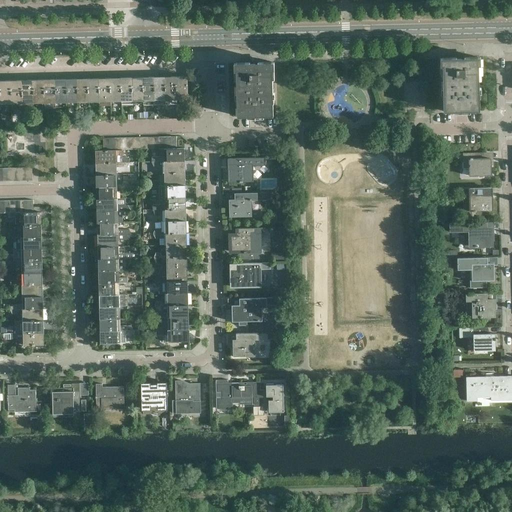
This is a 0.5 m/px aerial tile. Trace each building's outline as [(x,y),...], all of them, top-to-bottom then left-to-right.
[(479,88),(478,66),(481,66),(480,57),(464,58),(464,59),(456,59),(456,58),(440,58),(440,67),(442,67),(443,112),(479,111),(479,98),(480,98),(480,94),(481,93),(481,88),(479,88)] [(273,116),(272,62),(258,62),(258,64),(250,64),(250,63),(236,63),(237,117),(273,116)] [(188,100),(187,78),(182,78),(182,76),(176,77),(176,78),(176,98),(177,98),(182,98),(182,100),(188,100)] [(143,79),(138,79),(138,77),(132,78),(132,79),(132,99),(133,99),(138,99),(138,101),(144,100),(144,99),(143,99),(143,79)] [(154,99),(154,79),(149,79),(149,77),(143,77),(143,79),(143,99),(144,99),(149,99),(149,100),(155,100),(155,99),(154,99)] [(165,78),(160,79),(160,77),(154,77),(154,79),(154,99),(155,99),(160,98),(160,100),(166,100),(166,98),(165,98),(165,78)] [(176,98),(176,78),(171,78),(171,77),(165,77),(165,78),(165,98),(166,98),(171,98),(171,100),(177,100),(177,98),(176,98)] [(110,80),(105,80),(105,78),(99,78),(99,80),(99,100),(100,100),(105,100),(105,101),(111,101),(111,100),(110,100),(110,80)] [(121,80),(116,80),(116,78),(110,78),(110,80),(110,100),(111,100),(116,100),(116,101),(122,101),(122,99),(121,99),(121,80)] [(132,99),(132,79),(127,79),(127,78),(121,78),(121,80),(121,99),(122,99),(127,99),(127,101),(133,101),(133,99),(132,99)] [(66,101),(66,81),(61,81),(61,79),(55,79),(55,81),(55,101),(56,101),(56,103),(56,109),(67,109),(67,101),(66,101)] [(77,81),(72,81),(72,79),(66,79),(66,81),(66,101),(67,101),(72,101),(72,102),(78,102),(78,100),(77,100),(77,81)] [(88,80),(83,80),(83,79),(77,79),(77,81),(77,100),(78,100),(83,100),(83,102),(88,102),(88,80)] [(99,100),(99,80),(94,80),(94,79),(88,79),(88,80),(88,102),(100,102),(100,100),(99,100)] [(11,82),(6,82),(6,81),(0,80),(0,87),(0,102),(1,102),(6,102),(6,104),(12,104),(12,102),(11,102),(11,82)] [(22,82),(17,82),(17,80),(11,80),(11,82),(11,102),(12,102),(17,102),(17,104),(23,103),(23,102),(22,102),(22,82)] [(33,102),(33,82),(28,82),(28,80),(22,80),(22,82),(22,102),(23,102),(28,102),(28,103),(34,103),(34,102),(33,102)] [(44,101),(44,81),(39,81),(39,80),(33,80),(33,82),(33,102),(34,102),(39,101),(39,103),(45,103),(45,101),(44,101)] [(55,81),(50,81),(50,80),(44,80),(44,81),(44,101),(45,101),(50,101),(50,103),(56,103),(56,101),(55,101),(55,81)] [(184,161),(184,149),(176,149),(170,149),(164,149),(164,161),(159,161),(158,157),(153,157),(152,161),(152,162),(184,161)] [(116,162),(116,151),(115,151),(109,151),(103,151),(95,151),(96,163),(128,162),(128,161),(127,158),(122,158),(121,162),(116,162)] [(491,175),(491,158),(483,159),(483,153),(463,153),(463,160),(469,160),(469,176),(491,175)] [(245,182),(244,165),(271,164),(271,158),(228,159),(229,182),(240,182),(240,183),(242,183),(242,182),(245,182)] [(185,173),(184,161),(152,162),(152,163),(154,167),(158,166),(159,163),(164,163),(164,174),(185,173)] [(116,175),(116,164),(121,164),(123,167),(127,167),(128,163),(128,162),(96,163),(96,175),(116,175)] [(185,185),(185,173),(164,174),(165,184),(160,185),(158,181),(154,181),(152,185),(152,186),(185,185)] [(117,186),(116,175),(96,175),(96,187),(129,186),(129,185),(127,182),(123,182),(121,186),(117,186)] [(185,197),(185,185),(152,186),(152,187),(154,191),(159,190),(160,187),(165,187),(165,197),(185,197)] [(117,199),(117,188),(121,188),(123,191),(128,191),(129,187),(129,186),(96,187),(97,199),(117,199)] [(492,210),(491,193),(482,194),(481,188),(482,188),(463,188),(463,195),(469,195),(470,211),(473,211),(473,212),(475,212),(475,211),(492,210)] [(251,216),(251,200),(257,200),(257,193),(236,194),(236,200),(229,200),(229,217),(251,216)] [(186,209),(185,197),(165,197),(165,208),(161,209),(159,205),(154,205),(153,209),(153,210),(186,209)] [(117,210),(117,199),(97,199),(97,211),(130,210),(130,209),(128,206),(123,206),(122,210),(117,210)] [(186,221),(186,209),(153,210),(153,211),(155,215),(159,214),(161,211),(165,210),(166,221),(186,221)] [(118,223),(117,212),(122,212),(124,215),(128,215),(130,211),(130,210),(97,211),(97,223),(118,223)] [(27,213),(21,213),(15,213),(10,213),(8,213),(8,214),(10,218),(14,218),(16,214),(21,214),(21,225),(41,225),(41,212),(33,212),(27,213)] [(186,233),(186,221),(166,221),(166,232),(161,233),(159,229),(155,229),(154,233),(154,234),(186,233)] [(118,234),(118,223),(97,223),(98,235),(130,234),(130,233),(128,230),(124,230),(123,234),(118,234)] [(492,245),(491,228),(483,229),(483,223),(449,223),(449,231),(464,231),(464,232),(466,232),(466,230),(469,230),(470,246),(475,246),(475,247),(477,246),(492,245)] [(41,237),(41,225),(21,225),(21,236),(16,236),(15,232),(10,232),(9,236),(9,237),(41,237)] [(260,242),(260,234),(258,234),(257,228),(237,229),(237,235),(233,235),(233,229),(229,229),(230,258),(232,258),(232,252),(244,251),(244,253),(247,253),(247,251),(253,251),(260,250),(260,242)] [(186,245),(186,233),(154,234),(154,235),(155,239),(160,238),(161,235),(166,234),(166,245),(186,245)] [(118,247),(118,236),(123,236),(124,239),(129,239),(130,235),(130,234),(98,235),(98,247),(118,247)] [(42,249),(41,237),(9,237),(9,238),(10,242),(15,242),(16,238),(21,238),(21,249),(42,249)] [(187,257),(186,245),(166,245),(166,256),(162,257),(160,253),(156,253),(154,257),(154,258),(187,257)] [(118,258),(118,247),(98,247),(98,259),(131,258),(131,257),(129,254),(125,254),(123,258),(118,258)] [(42,261),(42,249),(21,249),(22,260),(17,260),(15,256),(11,256),(9,260),(9,261),(42,261)] [(187,269),(187,257),(154,258),(154,259),(156,263),(160,262),(162,259),(166,258),(167,269),(187,269)] [(119,271),(118,260),(123,260),(125,263),(129,263),(131,259),(131,258),(98,259),(98,271),(119,271)] [(494,280),(493,263),(490,264),(487,264),(487,258),(465,258),(465,262),(461,262),(461,270),(467,270),(467,267),(471,267),(472,281),(494,280)] [(42,273),(42,261),(9,261),(9,262),(11,266),(15,266),(17,262),(22,262),(22,273),(42,273)] [(253,277),(253,270),(271,270),(271,263),(239,264),(239,270),(231,270),(231,287),(250,286),(250,277),(253,277)] [(187,281),(187,269),(167,269),(167,280),(162,281),(161,277),(156,277),(155,281),(155,282),(187,281)] [(119,282),(119,271),(98,271),(99,283),(131,282),(131,281),(130,278),(125,278),(124,282),(119,282)] [(42,285),(42,273),(22,273),(22,284),(17,284),(16,280),(11,280),(10,284),(10,285),(42,285)] [(188,293),(187,281),(155,282),(155,283),(156,287),(161,286),(162,283),(167,282),(167,293),(188,293)] [(119,295),(119,284),(124,284),(125,287),(130,287),(131,283),(131,282),(99,283),(99,295),(119,295)] [(43,297),(42,285),(10,285),(10,286),(12,290),(16,290),(17,286),(22,286),(22,297),(43,297)] [(188,305),(188,293),(167,293),(168,304),(163,305),(161,301),(157,301),(155,305),(155,306),(188,305)] [(495,316),(494,300),(486,300),(486,294),(466,294),(467,317),(479,317),(479,318),(482,318),(482,317),(495,316)] [(120,306),(119,295),(99,295),(99,307),(132,306),(132,305),(130,302),(126,302),(124,306),(120,306)] [(43,309),(43,297),(22,297),(23,304),(12,304),(10,308),(10,309),(43,309)] [(261,313),(261,305),(260,305),(260,298),(241,298),(241,305),(232,305),(232,322),(254,321),(254,313),(261,313)] [(188,317),(188,305),(155,306),(155,307),(157,311),(161,310),(163,307),(168,306),(168,317),(188,317)] [(120,319),(120,308),(124,308),(126,311),(130,311),(132,307),(132,306),(99,307),(100,319),(120,319)] [(43,321),(43,309),(10,309),(10,310),(12,314),(17,314),(18,310),(23,310),(23,321),(43,321)] [(188,329),(188,317),(168,317),(168,328),(164,329),(162,325),(157,325),(156,329),(156,330),(188,329)] [(120,330),(120,319),(100,319),(100,331),(133,330),(133,329),(131,326),(126,326),(125,330),(120,330)] [(44,333),(43,321),(23,321),(23,328),(12,328),(11,332),(11,333),(44,333)] [(496,340),(496,337),(495,337),(495,334),(485,334),(485,327),(467,328),(467,338),(473,337),(473,351),(495,351),(495,340),(496,340)] [(188,329),(156,330),(146,330),(146,335),(154,334),(154,336),(164,335),(164,334),(168,334),(169,342),(189,341),(188,329)] [(121,343),(120,332),(125,332),(127,335),(131,335),(133,331),(133,330),(100,331),(100,343),(121,343)] [(44,345),(44,333),(11,333),(11,334),(13,338),(17,338),(24,345),(44,345)] [(255,356),(254,340),(259,340),(258,333),(236,334),(236,340),(233,340),(233,357),(255,356)] [(511,399),(511,376),(466,377),(466,401),(477,401),(477,394),(491,394),(491,400),(511,399)] [(264,404),(264,390),(258,390),(258,384),(244,384),(244,382),(232,383),(232,384),(228,384),(228,380),(216,380),(216,393),(225,392),(225,397),(216,398),(216,408),(233,408),(233,401),(252,400),(252,405),(264,404)] [(200,413),(200,384),(183,384),(182,381),(176,381),(176,400),(172,400),(172,412),(176,412),(176,413),(200,413)] [(140,383),(141,408),(167,407),(166,382),(140,383)] [(80,401),(80,399),(78,399),(78,395),(80,395),(80,383),(72,384),(72,385),(71,385),(71,384),(63,384),(63,386),(64,386),(64,388),(52,388),(52,405),(53,405),(53,411),(60,411),(60,412),(64,412),(64,416),(73,416),(73,412),(80,411),(80,410),(82,410),(82,411),(86,411),(86,400),(81,400),(81,401),(80,401)] [(124,409),(124,387),(106,387),(106,388),(102,388),(102,387),(102,384),(96,384),(96,396),(95,396),(95,398),(96,398),(96,410),(102,410),(102,407),(117,407),(117,409),(124,409)] [(36,411),(36,390),(30,390),(30,387),(18,388),(18,392),(15,392),(15,385),(8,385),(8,395),(8,410),(27,410),(27,412),(36,411)] [(283,385),(267,385),(267,399),(269,399),(269,413),(284,413),(283,385)] [(85,425),(84,413),(75,413),(76,425),(85,425)]
